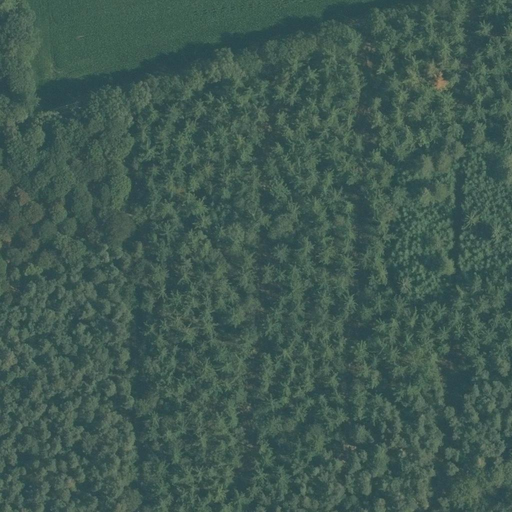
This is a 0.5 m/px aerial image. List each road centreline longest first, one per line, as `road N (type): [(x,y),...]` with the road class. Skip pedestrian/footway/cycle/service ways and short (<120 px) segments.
road 1 (track): [(445,0),(0,130)]
road 2 (track): [(131,511),(118,95)]
